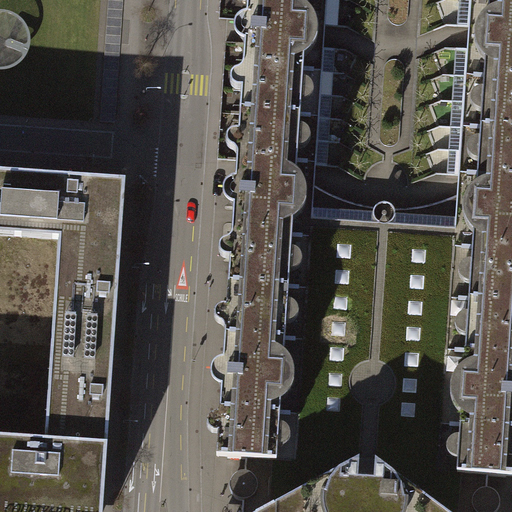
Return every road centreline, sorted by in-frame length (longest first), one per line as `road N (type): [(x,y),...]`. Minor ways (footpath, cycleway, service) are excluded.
road 1 (residential): [(151,511),(180,151)]
road 2 (residential): [(180,151),(0,138)]
road 3 (residential): [(180,151),(190,0)]
